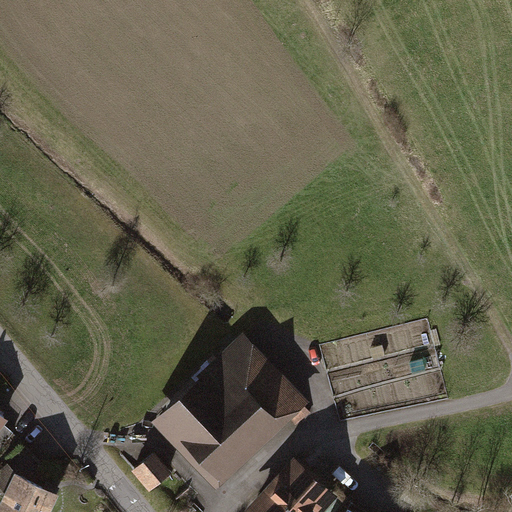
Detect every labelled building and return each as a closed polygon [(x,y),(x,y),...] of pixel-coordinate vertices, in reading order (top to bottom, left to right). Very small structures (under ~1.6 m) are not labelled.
[(299,398),(263,361),(241,383),(220,361),(165,413),(222,471),(299,398)] [(153,484),(167,472),(152,453),(138,465),(153,484)] [(255,510),(256,511),(310,511),(330,491),(299,463),(284,479),(280,475),(262,495),(266,498),(255,510)] [(11,486),(17,474),(8,464),(0,471),(0,484),(6,491),(11,486)] [(46,488),(17,474),(11,486),(16,488),(6,507),(15,511),(45,511),(57,487),(48,483),(46,488)]
